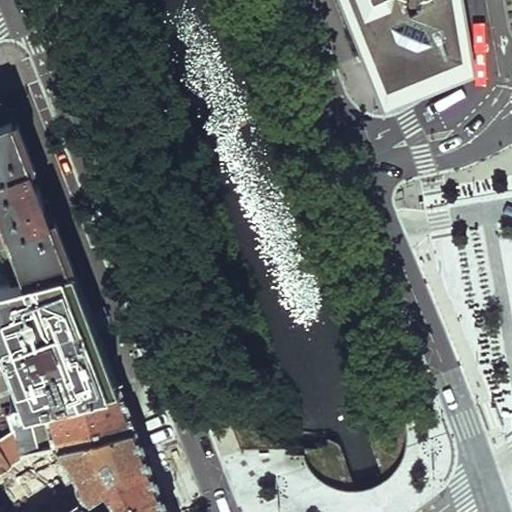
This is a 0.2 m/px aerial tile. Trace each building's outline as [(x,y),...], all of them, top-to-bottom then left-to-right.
[(349,0),(375,61),(396,70),(416,78),(466,57),(456,0),(349,0)] [(375,61),(386,90),(402,84),(416,78),(396,70),(375,61)] [(0,279),(71,261),(55,219),(14,112),(0,93),(0,279)] [(0,434),(10,428),(7,410),(119,382),(97,323),(75,261),(71,261),(0,279),(0,434)] [(10,428),(17,451),(135,422),(132,415),(119,382),(7,410),(10,428)] [(170,511),(135,422),(17,451),(0,461),(0,511),(170,511)] [(0,434),(0,461),(17,451),(10,428),(0,434)]
